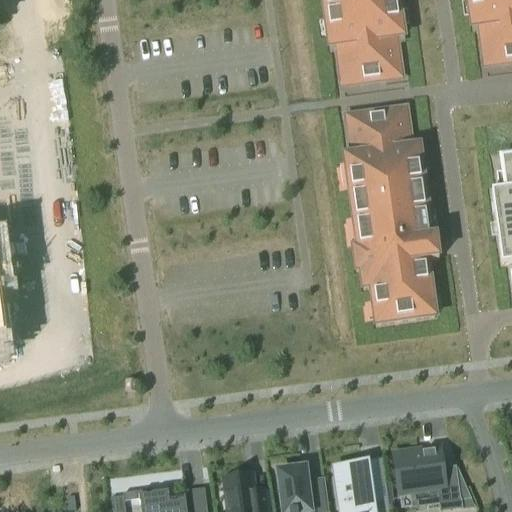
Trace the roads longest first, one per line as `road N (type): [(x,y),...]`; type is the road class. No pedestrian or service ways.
road 1 (residential): [(101,0),(164,433)]
road 2 (residential): [(474,393),(164,433)]
road 3 (residential): [(471,325),(441,97),(454,95)]
road 4 (residential): [(164,433),(0,457)]
road 5 (residential): [(474,393),(505,511)]
